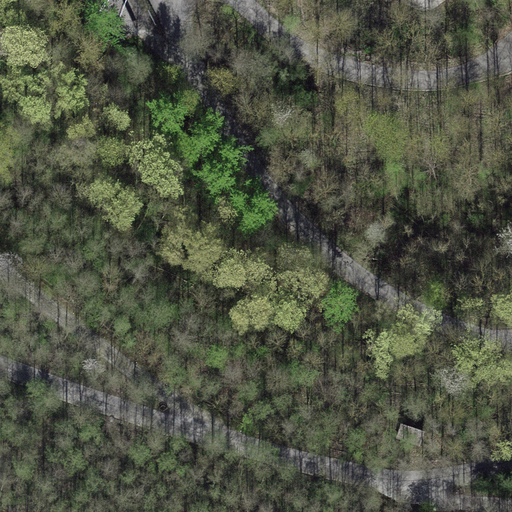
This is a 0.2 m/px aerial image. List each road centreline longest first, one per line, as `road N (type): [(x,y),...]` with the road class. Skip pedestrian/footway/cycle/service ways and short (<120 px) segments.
road 1 (track): [(0,363),(176,430),(361,476),(415,480),(511,465)]
road 2 (track): [(511,341),(388,295),(298,228),(235,145),(171,23),(167,0)]
road 3 (track): [(242,446),(117,359),(0,263)]
road 4 (track): [(258,0),(334,59),(392,75),(449,76),(511,51)]
